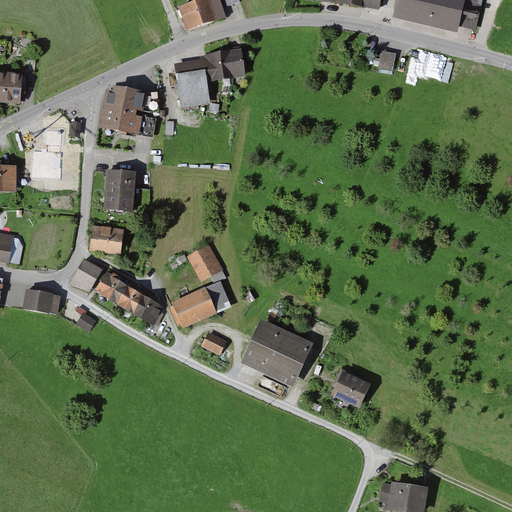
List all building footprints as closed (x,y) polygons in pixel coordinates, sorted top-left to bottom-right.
[(223,0),(214,0),(184,10),(191,31),(229,19),(223,0)] [(378,0),(306,0),(377,11),(378,0)] [(485,0),(400,0),(396,18),(463,34),(464,28),(478,32),(485,0)] [(204,61),(179,64),(184,109),(215,106),(212,81),(248,77),(245,51),(203,56),(204,61)] [(397,55),(385,52),(381,70),(394,72),(397,55)] [(26,75),(0,73),(0,101),(24,104),(26,75)] [(134,96),(111,92),(109,102),(108,102),(103,129),(143,136),(146,118),(142,117),(143,112),(152,114),(155,96),(134,93),(134,96)] [(82,124),(74,122),(72,136),(80,138),(82,124)] [(63,131),(47,131),(46,152),(33,152),(32,177),(61,178),(63,131)] [(19,166),(0,166),(0,193),(21,193),(19,166)] [(140,175),(109,173),(107,208),(138,210),(140,175)] [(127,230),(96,227),(93,250),(124,254),(127,230)] [(0,260),(21,263),(24,245),(21,240),(16,239),(16,235),(0,232),(0,260)] [(210,246),(190,257),(203,281),(223,270),(210,246)] [(105,270),(87,260),(75,283),(93,293),(105,270)] [(165,307),(110,274),(99,292),(154,325),(165,307)] [(177,305),(171,308),(180,327),(185,324),(186,327),(233,307),(223,282),(176,302),(177,305)] [(56,294),(30,289),(26,308),(53,313),(54,312),(61,313),(64,298),(56,296),(56,294)] [(97,320),(85,313),(80,323),(91,330),(97,320)] [(319,345),(266,320),(246,363),(299,388),(319,345)] [(228,341),(211,333),(205,347),(222,355),(228,341)] [(377,383),(348,371),(338,396),(366,408),(377,383)] [(430,511),(434,488),(388,482),(385,510),(397,511),(430,511)]
